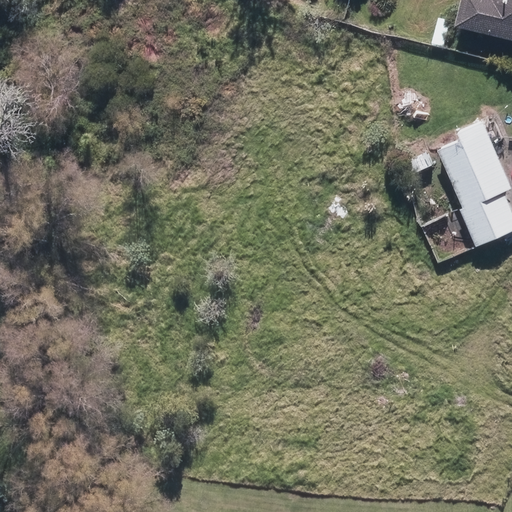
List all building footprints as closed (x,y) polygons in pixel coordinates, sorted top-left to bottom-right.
[(511,0),(469,0),(463,30),(511,41),(511,0)] [(433,46),(447,50),(454,24),(439,20),(433,46)] [(464,212),(481,248),(511,234),(511,203),(508,195),(511,192),(511,179),(487,124),(464,135),(467,142),(442,153),(468,210),(464,212)] [(407,164),(414,177),(436,167),(429,154),(407,164)] [(511,237),(489,248),(497,266),(511,259),(511,237)]
